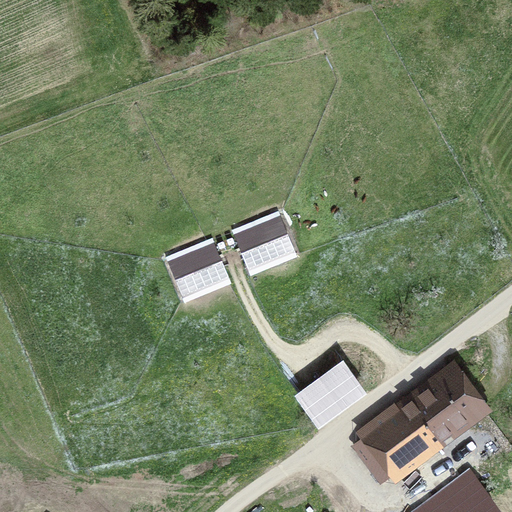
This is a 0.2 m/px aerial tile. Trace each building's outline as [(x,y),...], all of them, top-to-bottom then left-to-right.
[(280,217),(232,235),(247,275),(295,256),(280,217)] [(215,241),(166,260),(182,300),(230,281),(215,241)] [(342,366),(300,397),(319,422),(361,391),(342,366)] [(456,371),(354,447),(380,481),(482,405),(456,371)] [(177,459),(147,475),(166,507),(195,491),(177,459)]
